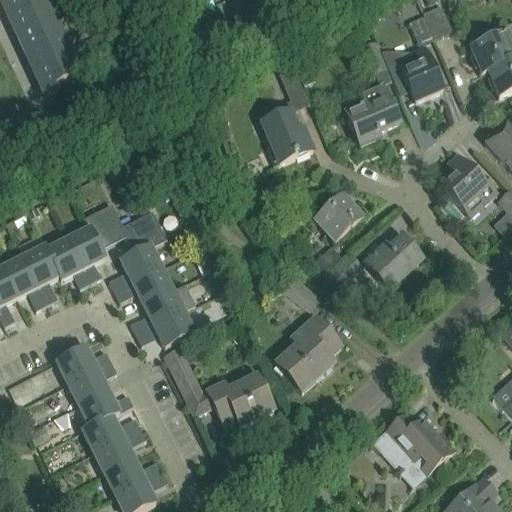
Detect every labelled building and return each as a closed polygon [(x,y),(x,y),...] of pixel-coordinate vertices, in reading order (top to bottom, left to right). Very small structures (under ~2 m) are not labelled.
[(42,0),(6,0),(0,3),(1,4),(7,17),(6,17),(8,21),(45,4),(42,0)] [(53,22),(45,4),(8,21),(16,39),(53,22)] [(61,11),(65,19),(80,12),(77,4),(61,11)] [(84,20),(80,12),(65,19),(69,27),(84,20)] [(442,13),(424,21),(434,45),(452,37),(442,13)] [(434,45),(424,21),(409,28),(419,51),(434,45)] [(62,42),(53,22),(16,39),(25,59),(62,42)] [(481,80),(490,76),(511,66),(511,26),(502,31),(506,38),(469,54),(481,80)] [(71,61),(62,42),(25,59),(34,78),(71,61)] [(79,49),(82,57),(98,50),(94,42),(79,49)] [(376,48),(363,53),(373,77),(386,72),(376,48)] [(101,58),(98,50),(82,57),(86,65),(101,58)] [(442,95),(424,53),(414,58),(418,69),(401,76),(415,107),(442,95)] [(80,81),(71,61),(34,78),(46,103),(57,98),(54,94),(80,81)] [(511,66),(490,76),(494,85),(491,87),(498,103),(511,96),(511,66)] [(305,100),(297,81),(292,69),(278,75),(292,106),(305,100)] [(399,131),(382,91),(360,100),(365,111),(345,119),(360,153),(379,144),(378,140),(399,131)] [(298,136),(286,108),(272,114),(276,123),(261,129),(278,170),(312,155),(303,134),(298,136)] [(511,135),(506,129),(484,149),(511,179),(511,135)] [(461,170),(455,163),(448,169),(454,177),(440,190),(463,215),(477,202),(484,209),(496,199),(477,178),(475,180),(464,168),(461,170)] [(511,196),(511,195),(497,208),(511,223),(511,196)] [(314,227),(334,249),(362,224),(342,201),(314,227)] [(125,242),(121,233),(122,233),(111,211),(84,225),(89,235),(90,234),(100,255),(125,242)] [(151,218),(122,233),(121,233),(125,242),(134,260),(149,252),(150,253),(165,246),(151,218)] [(100,255),(90,234),(89,235),(68,245),(82,274),(104,263),(100,255)] [(364,269),(380,286),(385,281),(394,290),(421,266),(401,243),(387,256),(384,252),(386,250),(385,250),(364,269)] [(82,274),(68,245),(47,256),(60,281),(58,282),(60,286),(72,280),(82,274)] [(60,281),(47,256),(45,252),(23,264),(37,293),(40,297),(46,310),(57,305),(48,287),(58,282),(60,281)] [(161,274),(150,253),(149,252),(134,260),(120,267),(126,278),(131,289),(161,274)] [(331,252),(312,268),(325,279),(342,264),(331,252)] [(329,278),(341,291),(361,273),(348,260),(329,278)] [(37,293),(23,264),(1,274),(16,304),(37,293)] [(100,283),(95,273),(85,279),(90,289),(90,288),(100,283)] [(16,304),(1,274),(0,275),(0,311),(5,309),(16,304)] [(172,296),(161,274),(131,289),(137,299),(142,310),(172,296)] [(90,289),(85,279),(74,284),(79,294),(90,289)] [(127,291),(122,280),(108,287),(113,297),(114,298),(127,291)] [(310,317),(320,305),(291,283),(282,295),(310,317)] [(133,302),(127,291),(114,298),(119,308),(133,302)] [(182,317),(172,296),(142,310),(148,321),(153,332),(182,317)] [(46,310),(40,297),(29,302),(36,316),(46,310)] [(14,327),(7,313),(0,316),(0,325),(3,332),(14,327)] [(193,339),(182,317),(153,332),(164,354),(193,339)] [(135,341),(149,334),(144,323),(130,330),(135,340),(135,341)] [(340,352),(315,323),(291,344),(297,351),(275,370),(301,398),(318,383),(317,382),(332,368),(328,363),(340,352)] [(154,345),(149,334),(135,341),(141,352),(154,345)] [(67,390),(96,375),(85,353),(56,368),(67,390)] [(179,356),(165,363),(183,399),(197,391),(179,356)] [(111,368),(105,357),(95,362),(100,373),(111,368)] [(116,379),(111,368),(100,373),(106,384),(116,379)] [(78,411),(107,396),(96,375),(67,390),(78,411)] [(511,383),(491,403),(511,426),(511,383)] [(223,389),(207,397),(223,429),(227,428),(226,426),(235,421),(240,433),(272,417),(257,386),(228,400),(223,389)] [(13,401),(19,413),(31,407),(26,395),(13,401)] [(111,422),(118,419),(107,396),(78,411),(89,433),(111,422)] [(133,412),(127,401),(117,406),(122,417),(133,412)] [(405,420),(374,448),(384,460),(396,448),(412,465),(397,479),(399,482),(402,479),(413,492),(452,457),(432,435),(429,437),(420,427),(423,425),(422,424),(415,431),(405,420)] [(93,458),(122,444),(111,422),(89,433),(82,436),(93,458)] [(140,435),(135,424),(121,431),(126,442),(140,435)] [(46,445),(40,434),(29,440),(34,449),(36,449),(46,445)] [(145,445),(140,435),(126,442),(132,452),(145,445)] [(104,480),(133,465),(122,444),(93,458),(104,480)] [(115,501),(144,487),(133,465),(104,480),(115,501)] [(162,478),(156,467),(143,474),(148,485),(162,478)] [(162,479),(162,478),(148,485),(153,495),(167,489),(162,479)] [(449,511),(491,511),(486,506),(495,498),(483,485),(474,493),(473,491),(449,511)] [(120,511),(148,511),(155,509),(144,487),(115,501),(120,511)]
